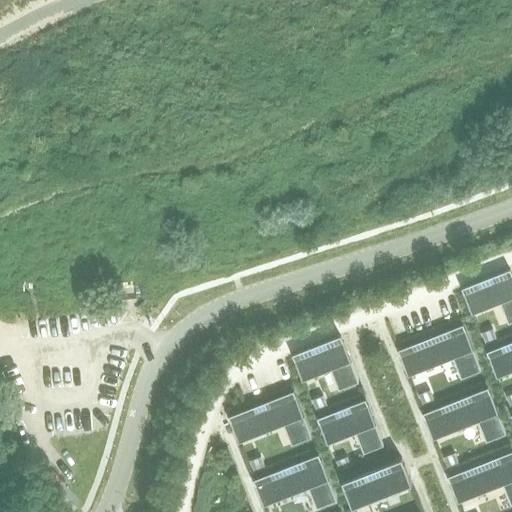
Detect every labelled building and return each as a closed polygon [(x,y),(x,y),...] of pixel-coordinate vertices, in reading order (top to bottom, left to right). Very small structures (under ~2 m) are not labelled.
[(511,275),(509,268),(460,287),(470,313),(472,313),(470,308),(497,297),(507,323),(511,320),(511,275)] [(461,324),(396,350),(407,376),(408,375),(406,371),(450,354),(459,378),(479,370),(461,324)] [(491,327),(480,331),(484,341),(495,336),(491,327)] [(340,335),(291,354),(301,380),(303,379),(301,375),(328,364),(338,389),(358,381),(340,335)] [(511,339),(485,351),(495,377),(497,376),(495,372),(511,365),(511,339)] [(486,387),(421,413),(432,439),(433,439),(431,434),(475,417),(484,441),(504,433),(486,387)] [(428,389),(417,393),(421,403),(432,399),(428,389)] [(292,390),(228,416),(238,442),(239,441),(237,437),(281,419),(291,444),(311,436),(292,390)] [(322,393),(310,398),(314,408),(326,403),(322,393)] [(365,398),(316,417),(326,443),(327,443),(326,438),(353,427),(363,452),(383,444),(365,398)] [(511,452),(511,451),(446,476),(457,502),(458,502),(456,497),(500,480),(510,505),(511,503),(511,452)] [(453,452),(442,456),(446,466),(457,462),(453,452)] [(317,453),(252,479),(263,505),(264,504),(262,500),(306,483),(315,507),(336,499),(317,453)] [(259,455),(248,459),(252,469),(263,465),(259,455)] [(345,456),(336,459),(340,469),(349,465),(345,456)] [(401,457),(341,481),(351,507),(352,506),(351,502),(408,479),(409,483),(411,483),(401,457)]
